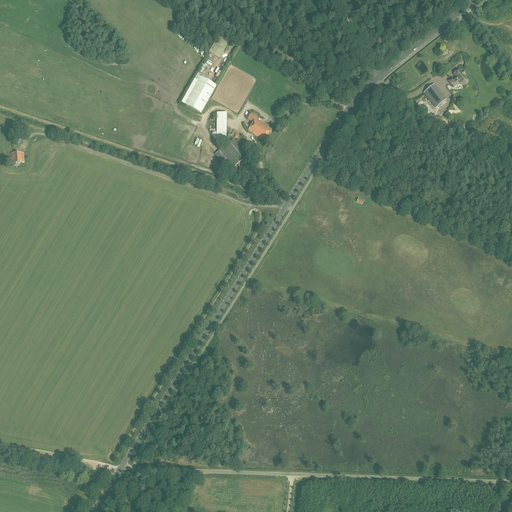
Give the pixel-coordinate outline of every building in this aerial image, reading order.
[(224,53),(230,40),(227,38),(226,40),(224,39),(225,36),(221,34),(215,47),(219,48),(218,51),(224,53)] [(201,55),(205,49),(200,46),(196,52),(201,55)] [(200,69),(204,72),(208,65),(204,62),(200,69)] [(462,84),(463,85),(464,85),(465,85),(466,84),(467,84),(467,83),(467,82),(467,81),(468,80),(464,76),(465,75),(462,72),(459,69),(454,74),(456,77),(453,79),(452,78),(448,81),(453,88),(457,84),(456,83),(458,81),(462,84)] [(216,86),(200,77),(185,105),(201,114),(216,86)] [(424,94),(436,108),(445,100),(434,86),(424,94)] [(227,112),(217,112),(217,145),(226,145),(227,112)] [(265,141),(272,130),(268,128),(269,127),(256,119),(257,116),(252,113),(248,120),(253,123),(248,131),(261,139),(265,141)] [(27,133),(23,130),(15,142),(19,145),(22,140),(23,140),(27,133)] [(248,156),(234,139),(216,154),(229,171),(248,156)] [(12,163),(24,163),(24,153),(12,153),(12,163)]
